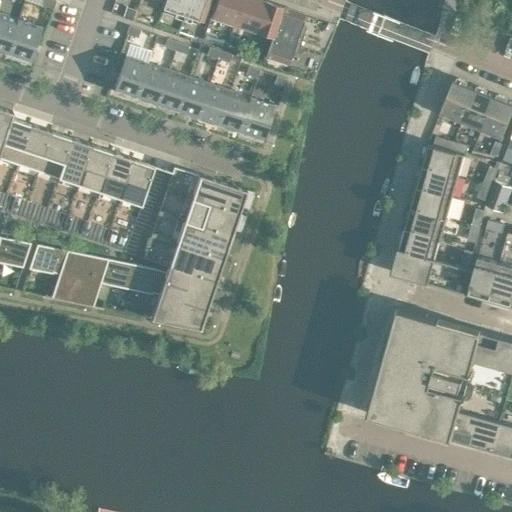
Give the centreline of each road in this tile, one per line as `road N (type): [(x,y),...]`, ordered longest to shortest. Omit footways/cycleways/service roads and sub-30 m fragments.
road 1 (residential): [(238,169),(60,112)]
road 2 (residential): [(352,424),(511,470)]
road 3 (residential): [(383,284),(511,322)]
